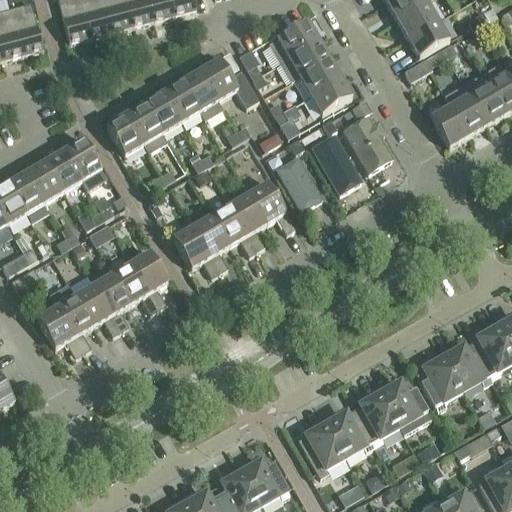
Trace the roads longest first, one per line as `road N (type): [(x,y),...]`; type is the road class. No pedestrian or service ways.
road 1 (residential): [(62,409),(137,366),(188,321),(442,186)]
road 2 (tertiary): [(89,454),(472,236)]
road 3 (residential): [(281,408),(501,285)]
road 4 (residential): [(442,186),(332,0)]
road 5 (residential): [(117,506),(237,436)]
road 6 (residential): [(0,306),(62,409)]
